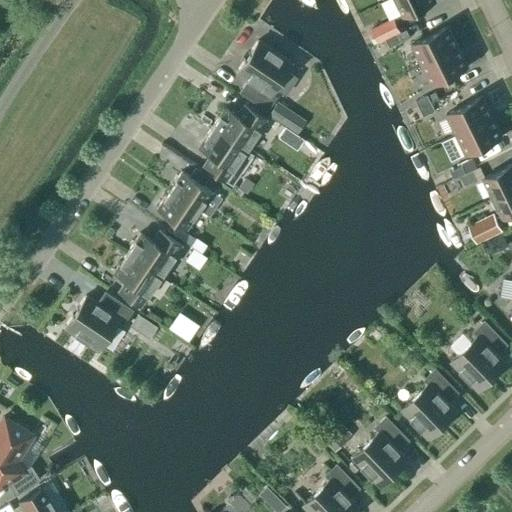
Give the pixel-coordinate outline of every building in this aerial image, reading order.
[(395,0),(399,7),(403,17),(435,1),(434,0),(395,0)] [(399,30),(393,18),(370,29),(376,41),(399,30)] [(412,44),(421,64),(458,47),(448,26),(412,44)] [(257,41),(246,58),(236,73),(247,80),(239,92),(266,110),(274,97),(270,94),(273,89),(282,96),(295,77),(285,71),(291,63),(257,41)] [(468,67),(458,47),(421,64),(431,85),(468,67)] [(446,114),(456,134),(492,116),(482,96),(446,114)] [(280,97),(272,113),(286,120),(281,131),(298,140),(303,131),(298,129),(307,112),(280,97)] [(211,127),(244,149),(265,118),(244,104),(236,115),(224,107),(211,127)] [(502,137),(492,116),(456,134),(466,155),(502,137)] [(252,155),(244,149),(211,127),(198,146),(210,155),(202,166),(232,186),(252,155)] [(511,188),(511,163),(482,178),(492,198),(511,188)] [(169,189),(198,209),(211,191),(181,171),(169,189)] [(511,213),(511,188),(492,198),(502,219),(511,213)] [(186,228),(198,209),(169,189),(156,208),(186,228)] [(477,244),(502,231),(493,213),(468,226),(477,244)] [(126,252),(160,275),(181,244),(159,229),(152,240),(140,232),(126,252)] [(205,246),(194,239),(189,246),(200,253),(205,246)] [(139,306),(160,275),(126,252),(113,272),(125,280),(118,291),(139,306)] [(85,295),(78,306),(63,328),(97,350),(118,319),(122,322),(131,310),(104,292),(97,303),(85,295)] [(142,309),(134,321),(150,331),(158,319),(142,309)] [(198,325),(184,315),(174,330),(189,340),(198,325)] [(507,344),(485,321),(474,331),(478,335),(451,361),(479,390),(507,363),(497,353),(507,344)] [(425,379),(428,383),(402,409),(430,438),(458,411),(444,397),(454,388),(435,368),(425,379)] [(408,439),(386,416),(375,427),(379,431),(352,457),(380,486),(408,459),(399,449),(408,439)] [(17,424),(16,425),(3,417),(0,421),(0,485),(6,481),(15,496),(40,479),(31,465),(22,470),(16,460),(31,435),(28,432),(29,431),(17,424)] [(346,440),(335,428),(323,440),(334,451),(346,440)] [(350,496),(359,487),(337,464),(326,474),(330,478),(303,504),(310,511),(353,511),(359,506),(350,496)] [(269,478),(261,487),(281,505),(289,497),(269,478)] [(55,511),(40,487),(31,492),(18,501),(24,511),(55,511)]
